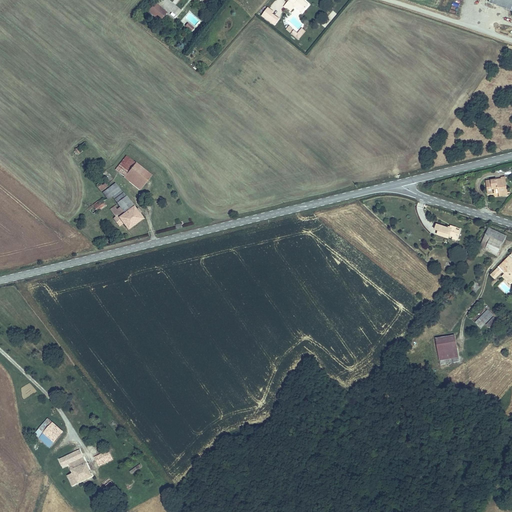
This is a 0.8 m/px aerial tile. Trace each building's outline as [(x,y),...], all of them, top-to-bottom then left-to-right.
[(290,0),(286,5),(292,10),(297,5),(304,10),(311,3),(306,0),(290,0)] [(511,0),(489,0),(489,2),(511,11),(511,0)] [(167,12),(156,3),(150,10),(161,19),(167,12)] [(275,10),(270,6),(264,13),(277,23),(280,18),(273,12),(275,10)] [(327,28),(336,13),(330,10),(321,25),(327,28)] [(190,32),(194,27),(188,22),(183,26),(190,32)] [(298,33),(294,30),(292,33),(299,39),(306,31),(302,28),(298,33)] [(80,152),(89,146),(85,141),(77,147),(80,152)] [(124,175),(136,161),(128,155),(116,169),(124,175)] [(152,175),(136,161),(124,175),(141,189),(152,175)] [(500,193),(508,191),(507,175),(502,175),(502,178),(496,177),(497,178),(487,179),(489,192),(494,192),(493,187),(499,186),(500,193)] [(107,187),(101,180),(95,186),(100,193),(107,187)] [(143,217),(114,184),(103,194),(106,199),(111,195),(118,203),(111,209),(116,215),(114,217),(118,221),(122,219),(130,228),(143,217)] [(95,217),(107,206),(102,200),(90,210),(95,217)] [(458,237),(460,231),(455,229),(456,227),(451,225),(450,228),(437,224),(435,229),(439,230),(438,234),(448,237),(449,234),(454,236),(458,237)] [(489,227),(485,233),(502,241),(506,235),(489,227)] [(502,241),(485,233),(479,246),(496,254),(502,241)] [(511,254),(492,274),(495,277),(502,271),(511,280),(511,254)] [(488,309),(474,321),(480,327),(494,315),(488,309)] [(489,326),(496,319),(494,316),(486,323),(489,326)] [(458,354),(455,334),(434,338),(437,357),(458,354)] [(39,427),(45,432),(54,423),(48,418),(39,427)] [(54,423),(45,432),(39,438),(49,446),(63,431),(54,423)] [(112,448),(108,450),(112,458),(117,456),(112,448)] [(92,475),(81,449),(60,458),(63,466),(70,464),(73,472),(68,475),(73,485),(92,475)] [(112,458),(108,450),(95,457),(100,465),(112,458)] [(142,466),(140,463),(130,470),(132,472),(142,466)] [(117,487),(111,476),(102,481),(104,486),(106,486),(108,491),(112,489),(113,490),(117,487)]
